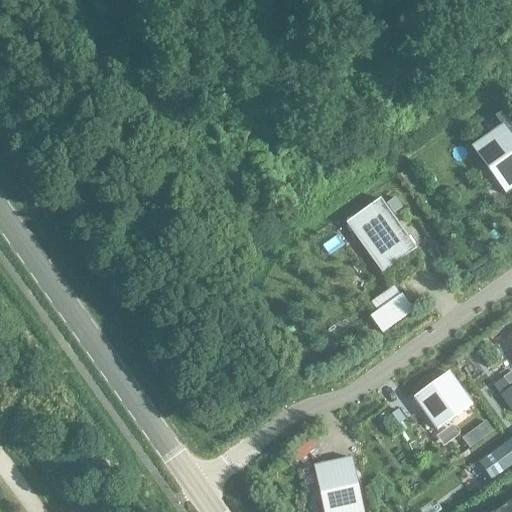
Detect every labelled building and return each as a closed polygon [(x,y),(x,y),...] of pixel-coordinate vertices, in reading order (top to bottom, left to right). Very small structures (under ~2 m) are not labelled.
[(501,128),(472,149),(472,150),(473,150),(505,194),(504,195),(505,195),(511,190),(511,119),(507,112),(495,120),(501,128)] [(396,198),(387,204),(394,214),(403,208),(396,198)] [(416,249),(381,201),(381,200),(346,225),(348,224),(383,273),(381,274),(382,275),(417,249),(416,249)] [(410,315),(399,299),(369,320),(381,336),(410,315)] [(511,370),(502,377),(508,385),(511,381),(511,370)] [(471,406),(472,407),(449,374),(448,375),(449,375),(415,399),(414,399),(437,432),(438,431),(437,431),(471,406)] [(501,378),(493,384),(498,391),(506,385),(501,378)] [(511,384),(498,394),(511,412),(511,411),(511,384)] [(485,422),(478,427),(485,437),(492,431),(485,422)] [(511,448),(508,442),(479,462),(492,480),(511,465),(511,448)] [(299,466),(317,453),(311,446),(294,459),(299,466)] [(314,469),(323,511),(363,511),(352,461),(353,460),(352,460),(313,468),(314,469)] [(511,511),(511,504),(510,502),(497,511),(511,511)]
